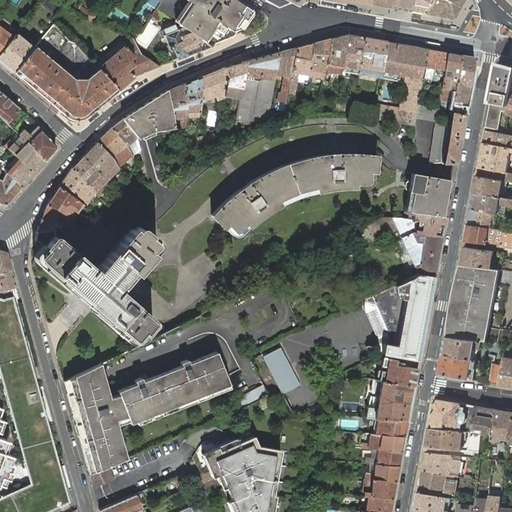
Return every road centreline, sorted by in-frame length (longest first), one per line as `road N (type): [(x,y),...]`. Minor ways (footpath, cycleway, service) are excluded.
road 1 (tertiary): [(426,384),(489,44)]
road 2 (residential): [(88,511),(4,223)]
road 3 (tertiary): [(293,27),(162,79),(76,144)]
road 4 (tertiary): [(293,27),(360,21),(489,44)]
road 5 (tertiary): [(403,511),(426,384)]
